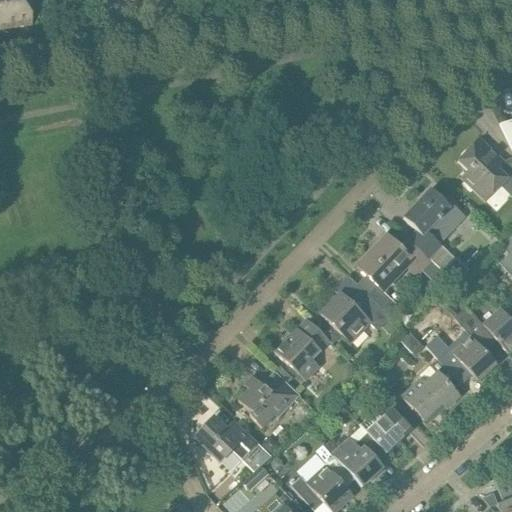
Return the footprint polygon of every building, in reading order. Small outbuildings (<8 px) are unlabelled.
[(0,0),(0,31),(32,26),(27,0),(0,0)] [(511,150),(511,122),(499,125),(500,127),(511,150)] [(511,150),(500,127),(511,151),(511,158),(503,163),(479,140),(457,163),(466,172),(460,179),(485,203),(499,188),(511,198),(511,196),(511,150)] [(442,274),(444,272),(454,261),(437,246),(464,217),(451,205),(448,208),(430,191),(402,220),(421,237),(413,246),(429,261),(442,274)] [(429,261),(413,246),(411,244),(403,253),(386,237),(355,269),(370,282),(381,293),(405,269),(413,277),(429,261)] [(454,261),(444,272),(456,283),(467,271),(455,260),(455,261),(454,261)] [(450,283),(439,273),(431,282),(442,292),(450,283)] [(390,318),(347,277),(344,280),(338,287),(345,295),(342,298),(339,295),(320,316),(349,344),(368,325),(376,332),(390,318)] [(470,338),(495,366),(477,345),(488,334),(507,355),(511,350),(511,325),(499,311),(482,327),(471,315),(470,316),(464,309),(453,319),(470,338)] [(320,335),(306,321),(274,354),(288,368),(304,383),(318,369),(310,362),(329,343),(320,335)] [(401,343),(411,354),(420,346),(410,335),(401,343)] [(477,383),(495,366),(470,338),(452,355),(448,350),(436,361),(437,361),(447,372),(460,387),(471,377),(477,383)] [(436,376),(425,386),(421,381),(401,399),(408,408),(422,422),(441,405),(445,410),(458,397),(454,393),(460,387),(447,372),(437,361),(429,368),(436,376)] [(299,397),(273,373),(260,386),(251,378),(243,386),(248,391),(237,403),(250,415),(248,417),(261,430),(274,416),(278,420),(299,397)] [(378,448),(385,456),(411,433),(390,410),(380,420),(373,412),(358,426),(371,441),(378,448)] [(225,432),(212,419),(193,439),(219,464),(230,452),(240,462),(257,444),(234,423),(225,432)] [(378,448),(371,441),(359,452),(348,439),(331,456),(361,489),(382,469),(370,456),(378,448)] [(267,475),(260,467),(242,484),(249,491),(267,475)] [(339,482),(325,467),(306,484),(300,478),(290,487),(296,494),(309,509),(319,500),(329,511),(335,511),(352,497),(339,482)] [(511,511),(511,498),(505,502),(507,507),(499,511),(511,511)]
